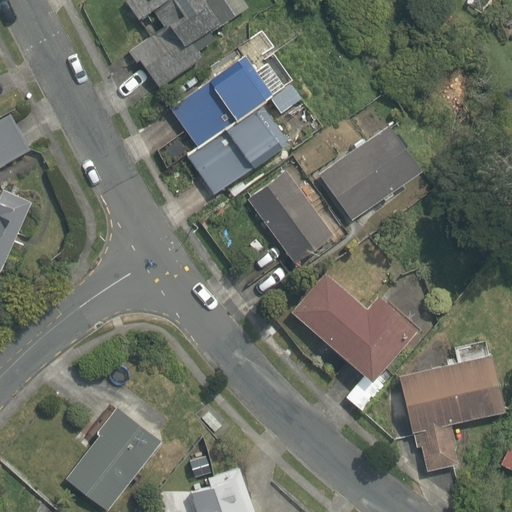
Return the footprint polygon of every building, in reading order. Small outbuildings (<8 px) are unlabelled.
[(223,0),(122,0),(134,18),(147,10),(159,27),(127,48),(153,86),(202,54),(197,46),(215,34),(210,27),(232,12),(223,0)] [(511,41),(511,8),(489,21),(502,47),(511,41)] [(192,145),(267,97),(288,82),(265,50),(274,44),(261,26),(245,38),(248,43),(163,103),(192,145)] [(267,97),(192,145),(179,154),(209,196),(281,145),(285,151),(319,128),(292,90),(272,105),(267,97)] [(10,117),(0,121),(0,167),(27,156),(10,117)] [(382,122),(314,169),(346,214),(413,167),(382,122)] [(281,167),(240,194),(286,265),(327,238),(281,167)] [(0,265),(29,201),(0,187),(0,265)] [(321,270),(286,309),(359,376),(341,395),(358,411),(384,383),(369,369),(409,324),(373,292),(361,306),(321,270)] [(452,357),(394,373),(421,472),(455,462),(443,420),(505,403),(487,339),(450,349),(452,357)] [(154,436),(107,402),(89,427),(96,432),(62,479),(102,508),(154,436)] [(511,417),(492,462),(511,470),(511,417)] [(253,511),(236,458),(183,475),(192,503),(182,506),(184,511),(253,511)]
